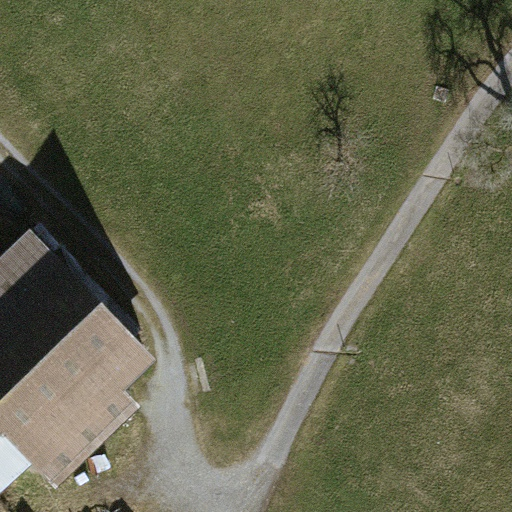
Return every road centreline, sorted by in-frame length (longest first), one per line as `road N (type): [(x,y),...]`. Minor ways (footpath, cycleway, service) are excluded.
road 1 (track): [(260,480),(353,300),(511,68)]
road 2 (track): [(0,146),(136,290),(173,368),(182,461),(210,497),(260,480)]
